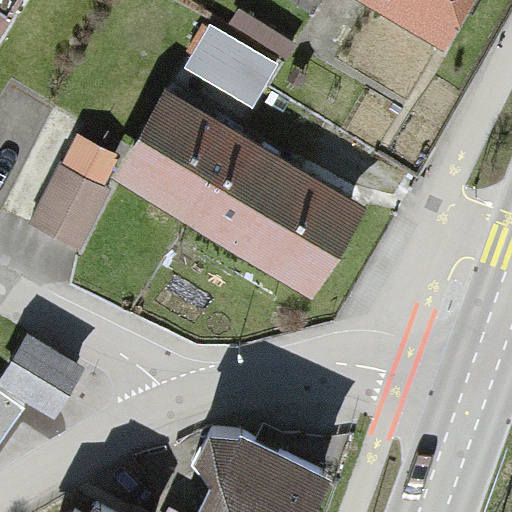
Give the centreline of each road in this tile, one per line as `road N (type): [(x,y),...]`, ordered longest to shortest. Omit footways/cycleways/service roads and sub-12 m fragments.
road 1 (residential): [(471,398),(385,370),(318,362),(243,375),(179,404)]
road 2 (residential): [(179,404),(123,353),(0,289)]
road 3 (residential): [(179,404),(0,495)]
road 4 (primary): [(511,278),(471,398)]
road 5 (primary): [(471,398),(429,511)]
